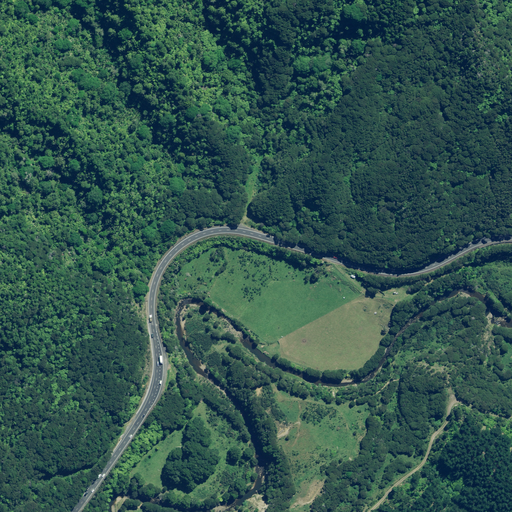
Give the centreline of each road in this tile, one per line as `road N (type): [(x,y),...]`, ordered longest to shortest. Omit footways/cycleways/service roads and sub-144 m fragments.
road 1 (primary): [(73,511),(152,395),(152,290),(185,242),(224,229),(399,268),(441,262),(511,234)]
road 2 (track): [(375,511),(427,447),(511,422)]
